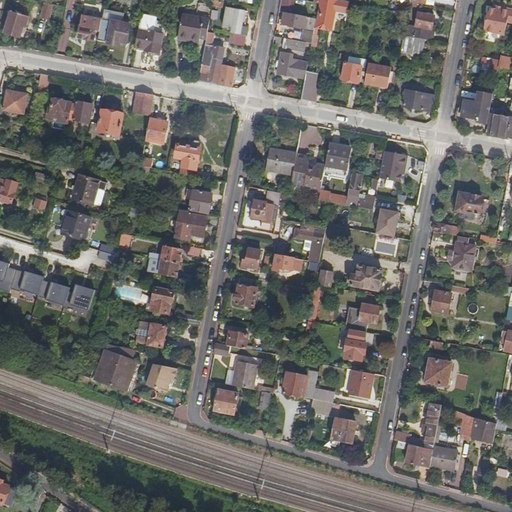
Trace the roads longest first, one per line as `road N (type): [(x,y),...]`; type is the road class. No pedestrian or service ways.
road 1 (residential): [(384,476),(191,421),(249,102)]
road 2 (residential): [(384,476),(441,137)]
road 3 (tertiary): [(1,55),(249,102)]
road 4 (tertiary): [(249,102),(441,137)]
road 5 (residential): [(441,137),(465,0)]
road 6 (residential): [(511,509),(384,476)]
